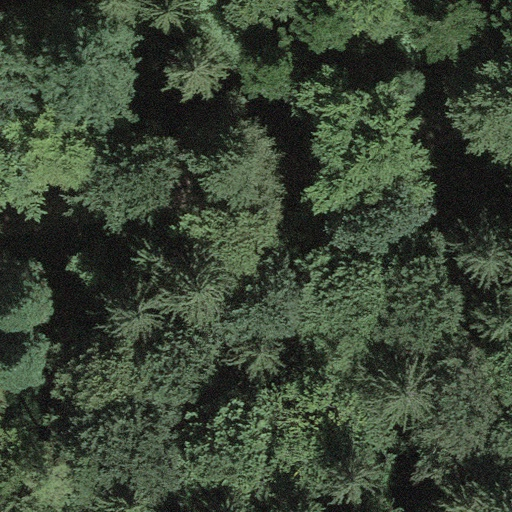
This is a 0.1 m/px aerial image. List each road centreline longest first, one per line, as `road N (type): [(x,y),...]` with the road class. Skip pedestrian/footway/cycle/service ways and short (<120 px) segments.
road 1 (track): [(511,96),(0,213)]
road 2 (track): [(42,0),(77,197),(112,511)]
